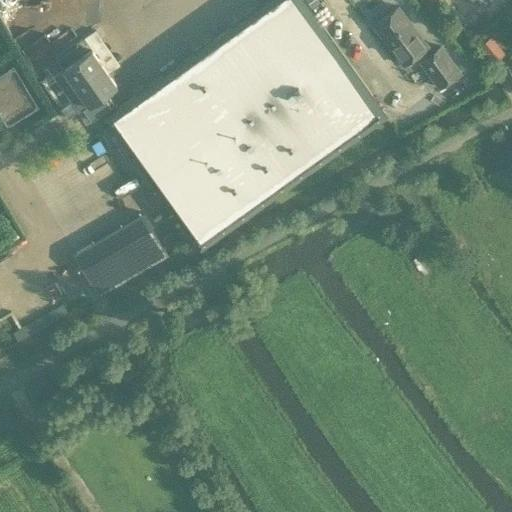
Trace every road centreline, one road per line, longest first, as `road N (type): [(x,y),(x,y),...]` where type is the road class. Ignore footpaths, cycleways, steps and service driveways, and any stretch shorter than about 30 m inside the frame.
road 1 (unclassified): [(0,386),(511,113)]
road 2 (track): [(99,511),(9,380)]
